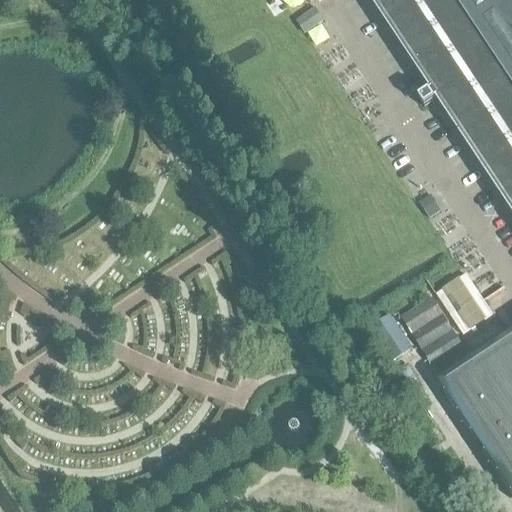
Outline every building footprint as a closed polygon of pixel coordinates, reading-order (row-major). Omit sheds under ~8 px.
[(511,0),(368,0),(511,216),(511,332),(483,352),(470,360),(436,383),(453,409),(511,497),(511,0)] [(433,301),(402,320),(417,344),(448,325),(433,301)] [(413,350),(390,317),(370,330),(393,364),(413,350)] [(448,325),(417,344),(427,360),(458,341),(448,325)] [(458,341),(427,360),(433,369),(463,350),(458,341)]
